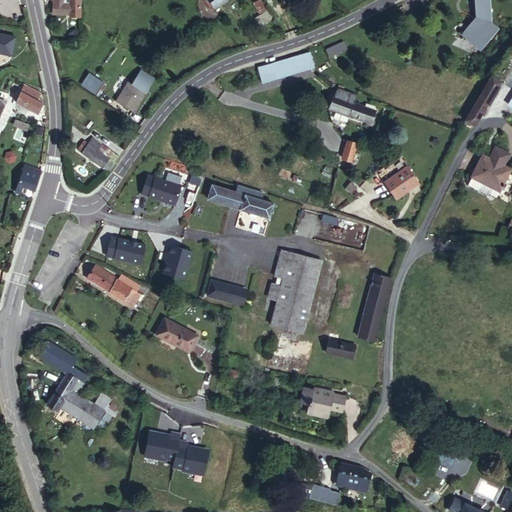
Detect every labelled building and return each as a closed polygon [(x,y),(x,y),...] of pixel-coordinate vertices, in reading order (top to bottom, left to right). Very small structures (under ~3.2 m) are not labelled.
[(69,17),(80,17),(79,0),(53,0),(54,15),(69,14),(69,17)] [(213,7),(214,7),(209,0),(204,0),(205,0),(210,9),(213,7)] [(254,17),(259,24),(270,17),(259,0),(258,0),(253,3),(260,14),(254,17)] [(468,24),(468,28),(466,31),(466,36),(483,49),(498,29),(490,23),(486,0),(472,0),(476,23),(468,24)] [(330,57),(334,55),(347,49),(343,42),(326,50),(330,57)] [(347,49),(334,55),(336,61),(349,55),(347,49)] [(344,65),(348,71),(376,56),(372,49),(344,65)] [(314,69),(310,52),(257,67),(262,84),(314,69)] [(89,74),(82,84),(98,95),(105,85),(89,74)] [(500,82),(491,76),(466,120),(474,125),(500,82)] [(146,92),(128,82),(116,101),(134,112),(146,92)] [(354,103),(357,95),(341,90),(343,85),(339,83),(334,96),(333,95),(329,109),(371,123),(376,110),(354,103)] [(7,85),(2,96),(8,98),(13,87),(7,85)] [(25,86),(16,101),(37,113),(43,104),(37,100),(40,95),(25,86)] [(66,89),(69,102),(77,101),(75,87),(66,89)] [(77,150),(108,171),(124,149),(123,148),(107,138),(103,144),(92,137),(88,143),(84,140),(77,150)] [(351,162),(357,144),(347,140),(342,159),(351,162)] [(490,158),(482,155),(471,176),(472,177),(468,185),(488,195),(489,193),(495,197),(499,190),(500,191),(511,169),(501,164),(506,155),(494,149),(490,158)] [(21,193),(23,185),(34,190),(40,171),(24,165),(15,191),(21,193)] [(383,182),(395,198),(418,182),(406,165),(383,182)] [(0,189),(4,191),(9,178),(2,176),(0,181),(0,189)] [(175,205),(180,187),(147,177),(140,198),(171,207),(175,205)] [(4,191),(11,193),(15,181),(9,178),(4,191)] [(236,192),(212,185),(207,199),(269,218),(274,203),(261,199),(263,194),(237,186),(236,192)] [(277,301),(271,325),(302,333),(321,260),(281,250),(275,276),(283,279),(281,287),(277,301)] [(95,267),(88,279),(133,306),(145,287),(142,285),(141,286),(121,274),(117,280),(95,267)] [(374,274),(358,337),(374,340),(390,278),(374,274)] [(210,288),(207,296),(240,304),(245,289),(212,280),(210,288)] [(267,298),(277,301),(281,287),(271,284),(267,298)] [(156,334),(189,352),(197,336),(164,318),(156,334)] [(70,363),(73,359),(79,350),(57,336),(49,348),(70,363)] [(329,340),(326,352),(353,358),(355,346),(329,340)] [(79,350),(73,359),(78,363),(84,354),(79,350)] [(237,369),(229,367),(227,377),(235,378),(237,369)] [(60,407),(92,428),(103,412),(78,395),(85,384),(78,380),(81,374),(71,368),(47,404),(57,411),(60,407)] [(111,394),(119,383),(105,373),(98,383),(111,394)] [(303,386),(299,403),(307,404),(305,414),(326,419),(328,410),(341,414),(344,399),(332,396),(332,393),(303,386)] [(149,433),(145,453),(165,457),(165,455),(175,457),(176,449),(178,442),(169,440),(169,438),(149,433)] [(439,441),(432,459),(448,466),(456,448),(439,441)] [(176,449),(175,457),(173,464),(182,466),(182,468),(202,472),(207,453),(186,449),(186,451),(176,449)] [(109,458),(103,456),(98,459),(98,465),(103,468),(109,465),(109,458)] [(362,468),(341,463),(338,475),(344,476),(359,480),(367,482),(369,476),(362,468)] [(342,483),(344,476),(338,475),(336,474),(333,481),(342,483)] [(359,480),(344,476),(342,483),(357,486),(359,480)] [(317,498),(319,490),(294,485),(293,493),(317,498)] [(332,505),(337,506),(340,495),(319,490),(317,498),(325,500),(325,503),(332,505)] [(511,493),(511,492),(506,490),(500,505),(507,507),(511,493)] [(467,502),(482,509),(485,503),(470,496),(467,502)] [(484,511),(481,511),(463,502),(454,498),(448,510),(452,511),(484,511)] [(325,503),(323,502),(322,509),(331,511),(332,505),(325,503)]
